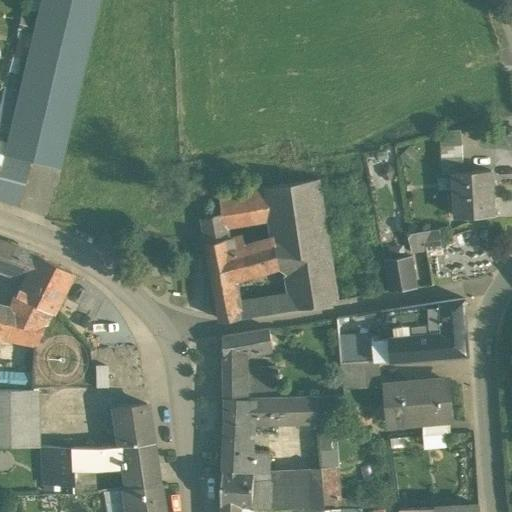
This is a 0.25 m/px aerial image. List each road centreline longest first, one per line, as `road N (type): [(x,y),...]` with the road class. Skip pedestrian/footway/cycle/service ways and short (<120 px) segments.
road 1 (unclassified): [(492,291),(166,338)]
road 2 (tertiary): [(494,511),(483,318),(492,291)]
road 3 (residential): [(0,226),(40,239),(104,281),(166,338)]
road 4 (residential): [(166,338),(179,385),(189,511)]
